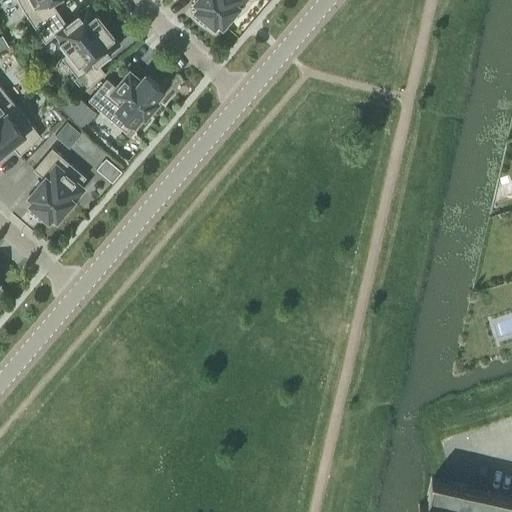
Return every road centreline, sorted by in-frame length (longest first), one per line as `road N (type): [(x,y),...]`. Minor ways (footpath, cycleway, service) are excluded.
road 1 (tertiary): [(243,98),(78,291)]
road 2 (residential): [(243,98),(137,0)]
road 3 (tertiary): [(328,0),(243,98)]
road 4 (tertiary): [(78,291),(0,383)]
